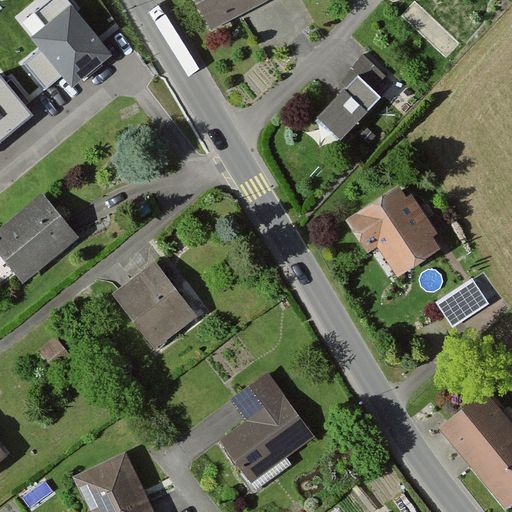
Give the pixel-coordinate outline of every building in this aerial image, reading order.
[(203,0),(219,29),(271,0),(203,0)] [(111,55),(70,5),(31,38),(72,87),(111,55)] [(391,98),(362,72),(322,116),(351,143),(391,98)] [(0,142),(34,115),(0,74),(0,142)] [(449,250),(406,186),(355,221),(377,254),(386,248),(407,278),(449,250)] [(81,235),(44,195),(0,235),(0,251),(28,283),(81,235)] [(163,262),(120,293),(163,351),(206,320),(163,262)] [(437,297),(452,321),(489,297),(473,274),(437,297)] [(74,360),(54,336),(37,350),(58,374),(74,360)] [(252,427),(227,445),(256,486),(321,440),(275,376),(235,404),(252,427)] [(511,416),(493,392),(448,427),(511,510),(511,416)] [(0,469),(13,460),(0,443),(0,469)] [(158,511),(133,455),(77,479),(91,511),(158,511)]
